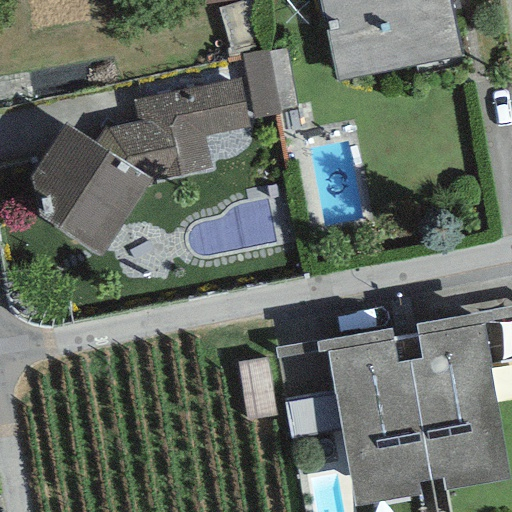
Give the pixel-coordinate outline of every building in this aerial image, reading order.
[(448,0),(318,0),(335,82),(460,57),(448,0)] [(284,47),(242,56),(255,118),(297,110),(284,47)] [(241,79),(132,100),(137,123),(102,131),(94,144),(64,125),(30,179),(33,192),(48,198),(52,223),(104,252),(148,181),(212,169),(205,136),(249,126),(241,79)] [(480,313),(415,325),(421,358),(409,360),(430,479),(441,477),(444,491),(509,480),(480,313)] [(430,479),(409,360),(396,362),(390,328),(315,342),(317,354),(326,352),(355,507),(420,495),(418,482),(430,479)]
